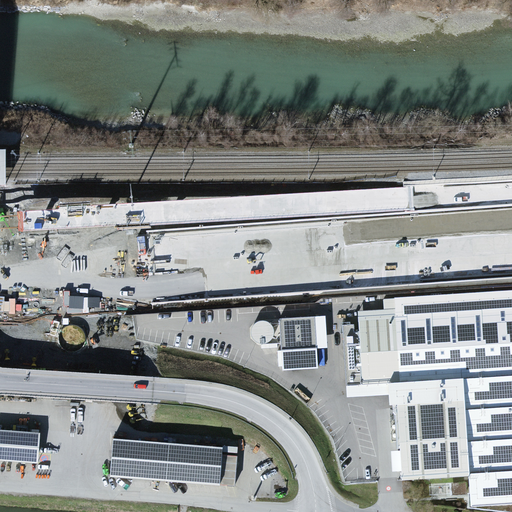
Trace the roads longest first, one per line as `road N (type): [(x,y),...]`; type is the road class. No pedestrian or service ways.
road 1 (motorway): [(0,295),(412,269),(511,253)]
road 2 (motorway): [(511,214),(0,249)]
road 3 (motorway): [(0,275),(511,247)]
road 4 (motorway): [(511,193),(0,219)]
road 5 (residential): [(0,372),(226,390),(286,433),(312,485),(314,510)]
road 6 (residential): [(314,510),(0,485)]
